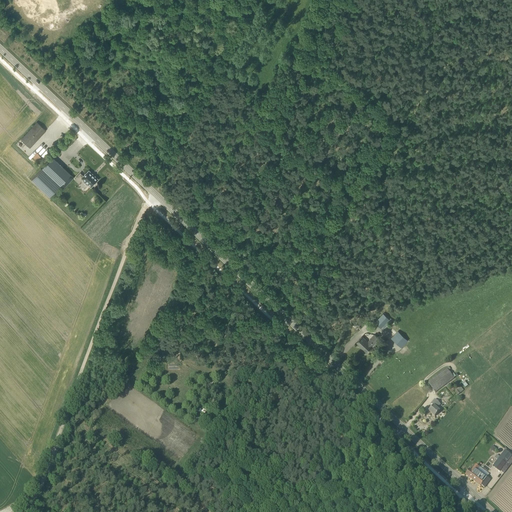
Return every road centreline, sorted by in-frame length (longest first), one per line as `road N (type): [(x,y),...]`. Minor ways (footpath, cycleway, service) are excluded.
road 1 (secondary): [(490,511),(0,48)]
road 2 (track): [(29,511),(149,203)]
